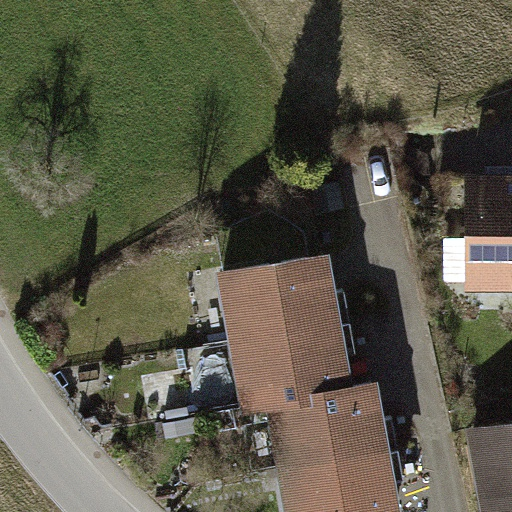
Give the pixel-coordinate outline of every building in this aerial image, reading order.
[(511,175),(448,176),(449,296),(511,295),(511,175)] [(329,257),(229,273),(240,340),(339,324),(329,257)] [(339,324),(240,340),(251,411),(281,407),(351,396),(339,324)] [(351,396),(281,407),(292,473),(394,457),(383,391),(351,396)] [(511,511),(511,421),(468,430),(482,511),(511,511)] [(402,511),(394,457),(292,473),(298,511),(402,511)]
